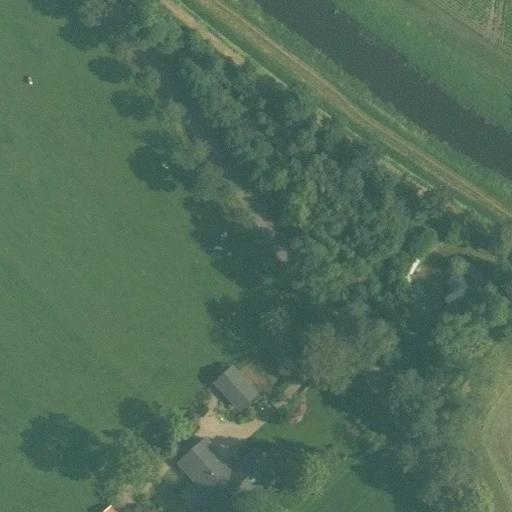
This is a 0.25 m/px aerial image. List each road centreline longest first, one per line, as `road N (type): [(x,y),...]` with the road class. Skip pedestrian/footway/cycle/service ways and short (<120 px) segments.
road 1 (unclassified): [(454,511),(402,419),(108,0)]
road 2 (track): [(511,291),(402,419)]
